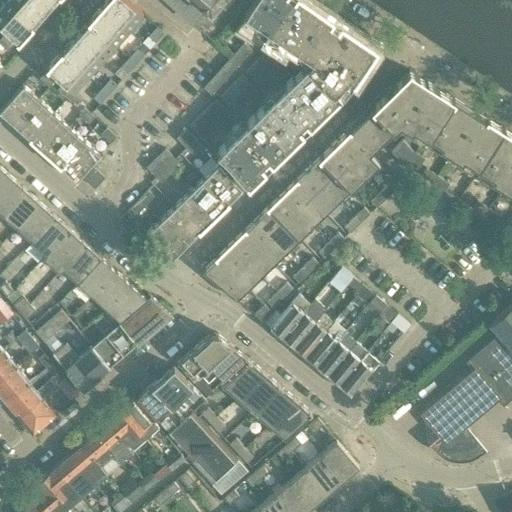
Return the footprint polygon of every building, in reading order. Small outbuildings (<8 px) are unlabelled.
[(34,0),(6,0),(5,1),(32,25),(45,10),(34,0)] [(34,0),(45,10),(54,0),(34,0)] [(127,0),(106,0),(102,6),(129,30),(143,14),(127,0)] [(167,0),(192,22),(205,7),(210,11),(219,1),(224,5),(228,0),(167,0)] [(244,12),(289,42),(314,5),(307,0),(252,0),(246,9),(244,12)] [(0,25),(1,26),(17,41),(32,25),(5,1),(0,6),(0,25)] [(295,74),(255,113),(287,146),(328,106),(350,84),(376,46),(314,5),(289,42),(311,58),(304,65),(295,74)] [(102,6),(88,21),(115,45),(129,30),(102,6)] [(88,21),(74,36),(101,60),(115,45),(88,21)] [(157,26),(149,36),(143,31),(137,38),(149,48),(164,32),(157,26)] [(0,38),(0,43),(7,50),(13,43),(4,35),(0,38)] [(74,36),(61,51),(88,75),(101,60),(74,36)] [(136,64),(144,54),(149,48),(137,38),(132,43),(138,48),(129,58),(136,64)] [(244,42),(236,51),(244,58),(252,49),(244,42)] [(46,67),(63,82),(73,91),(88,75),(61,51),(46,67)] [(236,51),(227,60),(235,67),(244,58),(236,51)] [(265,52),(255,61),(270,76),(280,67),(265,52)] [(129,58),(121,67),(116,73),(122,79),(136,64),(129,58)] [(227,60),(222,67),(229,74),(235,67),(227,60)] [(270,76),(255,61),(246,70),(261,85),(270,76)] [(222,67),(216,73),(224,80),(229,74),(222,67)] [(511,134),(501,127),(451,96),(409,69),(373,104),(356,121),(320,156),(268,206),(202,270),(236,299),(249,287),(262,275),(274,263),(299,238),(313,224),(326,212),(339,200),(351,188),(365,175),(379,161),(369,151),(378,143),(381,140),(394,128),(399,122),(411,130),(413,127),(425,135),(441,145),(439,148),(449,154),(462,162),(463,159),(476,167),(493,178),(491,180),(502,187),(511,193),(511,134)] [(39,78),(49,87),(55,80),(45,71),(39,78)] [(108,94),(117,85),(122,79),(116,73),(102,88),(108,94)] [(216,73),(210,80),(217,87),(224,80),(216,73)] [(242,74),(235,80),(242,87),(249,81),(242,74)] [(217,87),(210,80),(204,87),(211,94),(217,87)] [(235,80),(227,89),(234,96),(242,87),(235,80)] [(249,81),(242,87),(249,95),(256,89),(249,81)] [(57,89),(67,97),(73,91),(63,82),(57,89)] [(0,108),(0,112),(14,125),(38,98),(22,84),(0,108)] [(242,87),(234,96),(241,103),(249,95),(242,87)] [(108,94),(102,88),(93,98),(100,103),(108,94)] [(220,95),(227,102),(234,96),(227,89),(220,95)] [(73,91),(67,97),(76,106),(77,105),(82,99),(73,91)] [(234,96),(227,102),(234,110),(241,103),(234,96)] [(14,125),(29,138),(54,112),(38,98),(14,125)] [(216,99),(209,105),(217,113),(223,106),(216,99)] [(209,105),(203,111),(210,119),(217,113),(209,105)] [(223,106),(217,113),(224,120),(230,114),(223,106)] [(79,114),(89,123),(95,128),(101,122),(85,107),(83,110),(79,114)] [(203,111),(197,118),(204,125),(210,119),(203,111)] [(29,138),(45,152),(69,125),(54,112),(29,138)] [(217,113),(210,119),(217,126),(224,120),(217,113)] [(287,146),(255,113),(216,151),(248,183),(287,146)] [(190,124),(197,131),(204,125),(197,118),(190,124)] [(210,119),(204,125),(211,132),(217,126),(210,119)] [(116,136),(107,127),(101,122),(95,128),(110,142),(116,136)] [(45,152),(60,166),(84,139),(69,125),(45,152)] [(204,125),(197,131),(204,139),(211,132),(204,125)] [(186,128),(182,132),(191,143),(196,138),(186,128)] [(177,137),(186,147),(191,143),(182,132),(177,137)] [(196,138),(191,143),(186,147),(191,153),(201,143),(196,138)] [(84,139),(60,166),(76,180),(100,153),(84,139)] [(391,151),(397,157),(408,146),(402,140),(391,151)] [(408,146),(397,157),(403,163),(413,151),(408,146)] [(165,148),(161,152),(170,163),(175,158),(165,148)] [(413,151),(403,163),(410,168),(418,154),(413,151)] [(161,152),(156,157),(166,167),(170,163),(161,152)] [(418,154),(410,168),(416,171),(424,158),(418,154)] [(156,157),(151,162),(161,172),(166,167),(156,157)] [(170,163),(166,167),(170,173),(180,164),(175,158),(170,163)] [(147,166),(156,176),(161,172),(151,162),(147,166)] [(219,162),(203,177),(228,203),(244,188),(219,162)] [(0,183),(9,174),(0,165),(0,183)] [(94,166),(84,178),(94,187),(105,176),(94,166)] [(166,167),(161,172),(156,176),(161,182),(170,173),(166,167)] [(421,175),(433,182),(438,175),(426,168),(421,175)] [(0,213),(24,187),(9,174),(0,183),(0,213)] [(438,175),(433,182),(445,190),(449,183),(438,175)] [(203,177),(188,191),(214,217),(228,203),(203,177)] [(390,181),(381,190),(386,197),(396,187),(390,181)] [(0,213),(16,227),(39,201),(24,187),(0,213)] [(148,189),(139,198),(145,204),(154,195),(148,189)] [(381,190),(371,200),(377,206),(386,197),(381,190)] [(188,191),(174,205),(199,231),(214,217),(188,191)] [(145,204),(139,198),(130,208),(137,214),(145,204)] [(473,208),(484,215),(489,208),(477,200),(473,208)] [(16,227),(31,240),(54,214),(39,201),(16,227)] [(174,205),(159,219),(184,245),(199,231),(174,205)] [(364,207),(354,216),(360,222),(370,213),(364,207)] [(489,208),(484,215),(486,216),(496,222),(501,215),(489,208)] [(31,240),(45,253),(46,254),(69,228),(54,214),(31,240)] [(360,222),(354,216),(344,226),(350,232),(360,222)] [(184,245),(159,219),(144,235),(149,240),(169,260),(184,245)] [(59,272),(62,268),(61,268),(85,242),(69,228),(46,254),(45,253),(42,257),(59,272)] [(338,232),(328,241),(334,247),(344,238),(338,232)] [(318,251),(324,257),(334,247),(328,241),(318,251)] [(62,268),(77,282),(100,256),(85,242),(61,268),(62,268)] [(77,282),(92,295),(115,269),(100,256),(77,282)] [(312,257),(302,266),(308,272),(318,263),(312,257)] [(302,266),(292,276),(298,282),(308,272),(302,266)] [(341,290),(347,282),(353,276),(341,266),(329,280),(341,290)] [(92,295),(107,308),(130,282),(115,269),(92,295)] [(347,282),(357,289),(359,291),(364,285),(353,276),(347,282)] [(0,285),(0,288),(7,296),(13,291),(5,281),(0,285)] [(107,308),(119,320),(120,320),(147,297),(130,282),(107,308)] [(286,282),(277,291),(282,297),(292,288),(286,282)] [(364,285),(359,291),(357,293),(351,300),(358,306),(364,299),(368,302),(375,294),(364,285)] [(29,303),(23,295),(16,288),(13,291),(7,296),(19,311),(29,303)] [(271,296),(267,301),(272,307),(282,297),(277,291),(271,296)] [(283,337),(310,303),(298,293),(270,326),(283,337)] [(120,321),(106,333),(124,353),(138,342),(139,341),(148,333),(149,332),(158,324),(158,325),(159,324),(159,323),(171,313),(172,313),(150,294),(149,295),(147,297),(120,320),(119,320),(120,321)] [(387,304),(375,294),(368,302),(365,306),(376,315),(377,314),(378,315),(387,304)] [(11,312),(0,295),(0,320),(1,321),(11,312)] [(283,337),(294,346),(323,312),(325,310),(316,302),(313,306),(310,303),(283,337)] [(511,302),(489,323),(498,333),(511,349),(511,302)] [(29,303),(19,311),(26,319),(35,310),(29,303)] [(254,313),(260,319),(270,309),(264,303),(254,313)] [(378,315),(389,324),(398,313),(387,304),(378,315)] [(60,309),(52,316),(60,326),(69,319),(60,309)] [(294,346),(306,356),(334,321),(323,312),(294,346)] [(398,324),(405,330),(410,323),(398,313),(389,324),(395,328),(398,324)] [(306,356),(317,365),(346,329),(338,323),(344,317),(340,314),(334,321),(306,356)] [(43,323),(52,333),(60,326),(52,316),(43,323)] [(35,330),(44,340),(52,333),(43,323),(35,330)] [(328,374),(356,341),(349,335),(353,329),(349,325),(346,329),(317,365),(316,365),(328,374)] [(39,345),(25,328),(17,335),(30,351),(39,345)] [(62,345),(52,333),(44,340),(52,350),(52,352),(54,351),(62,345)] [(124,353),(106,333),(91,345),(89,346),(90,347),(78,356),(66,341),(62,345),(54,351),(52,352),(65,367),(64,367),(83,389),(84,388),(83,387),(108,366),(109,367),(110,366),(109,366),(124,353)] [(188,374),(194,380),(233,346),(216,333),(210,333),(180,359),(192,370),(188,374)] [(511,349),(498,333),(466,360),(471,366),(496,396),(503,404),(511,396),(511,349)] [(328,374),(339,383),(367,350),(356,341),(328,374)] [(215,370),(223,378),(247,357),(233,346),(194,380),(199,385),(215,370)] [(0,350),(0,377),(16,364),(2,348),(0,350)] [(367,350),(339,383),(351,393),(379,360),(367,350)] [(52,361),(44,351),(38,357),(46,366),(52,361)] [(219,382),(236,397),(264,371),(247,357),(223,378),(219,382)] [(0,377),(0,392),(6,399),(29,380),(16,364),(0,377)] [(170,428),(189,451),(211,430),(197,416),(191,409),(203,397),(173,365),(151,383),(155,389),(172,407),(175,410),(176,409),(182,417),(170,428)] [(486,404),(496,396),(471,366),(460,375),(429,402),(419,410),(438,431),(438,432),(429,441),(437,449),(447,454),(459,457),(469,456),(477,453),(486,446),(474,432),(466,422),(472,417),(486,404)] [(64,376),(58,370),(50,378),(55,384),(56,383),(64,376)] [(236,397),(252,410),(280,385),(264,371),(236,397)] [(64,376),(56,383),(69,399),(77,393),(64,376)] [(19,415),(42,395),(55,384),(50,378),(36,389),(29,380),(6,399),(19,415)] [(159,419),(172,407),(155,389),(151,383),(138,394),(159,419)] [(267,423),(268,424),(296,398),(280,385),(252,410),(267,423)] [(42,395),(19,415),(32,431),(56,411),(42,395)] [(134,397),(120,409),(145,438),(159,426),(153,420),(134,397)] [(268,424),(284,437),(312,412),(296,398),(268,424)] [(216,416),(207,407),(201,413),(209,422),(216,416)] [(120,409),(107,420),(133,448),(145,438),(120,409)] [(224,425),(216,416),(209,422),(218,431),(224,425)] [(317,416),(308,425),(300,431),(306,438),(323,423),(317,416)] [(107,420),(94,431),(119,460),(133,448),(107,420)] [(211,430),(189,451),(186,454),(221,493),(247,469),(211,430)] [(94,431),(81,442),(108,471),(119,460),(94,431)] [(291,450),(301,442),(306,438),(300,431),(286,443),(291,450)] [(244,446),(235,437),(229,443),(238,452),(244,446)] [(336,439),(320,452),(343,479),(359,466),(336,439)] [(81,442),(68,453),(93,482),(108,471),(81,442)] [(291,450),(286,443),(276,452),(282,458),(291,450)] [(253,455),(244,446),(238,452),(246,461),(253,455)] [(174,469),(186,459),(180,451),(168,461),(174,469)] [(320,452),(305,466),(327,492),(343,479),(320,452)] [(68,453),(55,464),(80,493),(93,482),(68,453)] [(159,480),(174,469),(168,461),(153,472),(158,478),(159,480)] [(264,462),(255,470),(260,477),(270,468),(264,462)] [(55,464),(42,475),(67,504),(80,493),(55,464)] [(305,466),(289,479),(311,506),(327,492),(305,466)] [(145,489),(158,478),(153,472),(151,470),(138,481),(145,489)] [(179,476),(188,485),(194,480),(186,470),(179,476)] [(260,477),(255,470),(245,478),(251,485),(260,477)] [(42,475),(29,486),(52,511),(58,511),(67,504),(42,475)] [(132,501),(146,490),(145,489),(138,481),(133,475),(120,486),(123,490),(132,501)] [(179,476),(164,489),(169,495),(177,505),(193,491),(188,485),(179,476)] [(289,479),(273,492),(290,511),(303,511),(311,506),(289,479)] [(37,496),(24,506),(29,511),(52,511),(29,486),(37,496)] [(223,496),(229,503),(239,495),(233,488),(223,496)] [(169,495),(164,489),(154,497),(160,504),(169,495)] [(119,511),(132,501),(123,490),(109,501),(119,511)] [(290,511),(273,492),(258,505),(263,511),(290,511)] [(148,502),(136,511),(153,511),(155,511),(148,502)]
